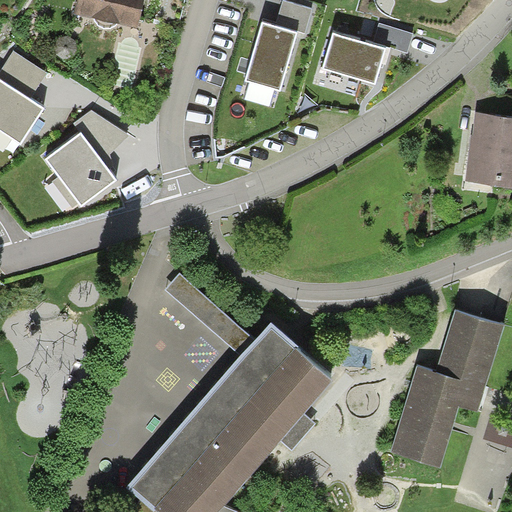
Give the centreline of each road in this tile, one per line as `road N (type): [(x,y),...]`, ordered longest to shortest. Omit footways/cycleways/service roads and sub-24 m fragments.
road 1 (residential): [(198,204),(313,163),(370,127),(474,46),(511,2)]
road 2 (residential): [(511,237),(414,277),(295,291),(252,278),(223,252),(198,204)]
road 3 (residential): [(184,208),(171,105),(202,0)]
road 4 (residential): [(15,253),(184,208)]
